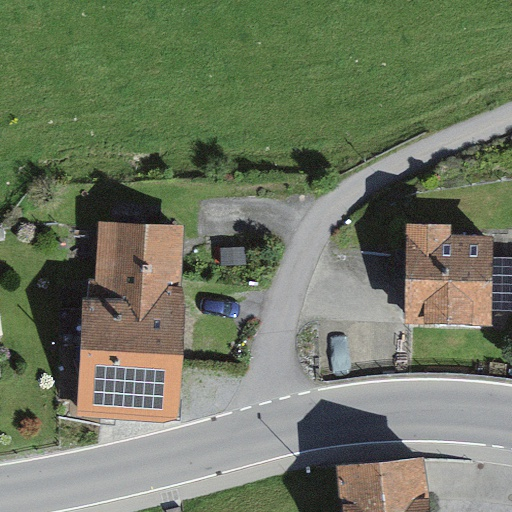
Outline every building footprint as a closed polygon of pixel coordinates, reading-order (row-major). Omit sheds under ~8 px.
[(181,232),(99,229),(97,304),(84,304),(80,415),(174,418),(181,232)] [(450,230),(411,229),(409,322),(489,324),(490,242),(449,241),(450,230)] [(511,259),(500,261),(506,306),(511,304),(511,259)] [(1,274),(0,274),(0,379),(18,377),(1,274)] [(432,511),(429,465),(328,472),(330,511),(432,511)]
